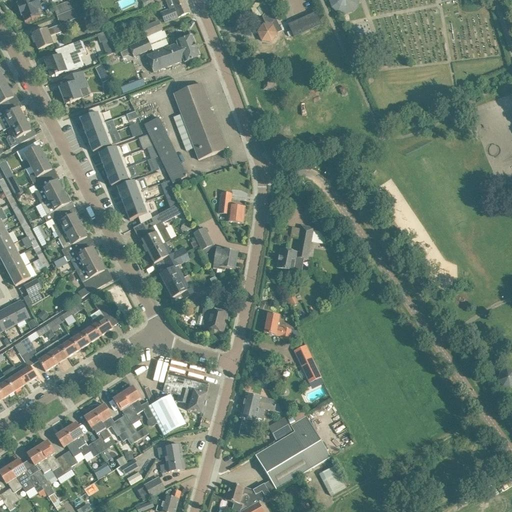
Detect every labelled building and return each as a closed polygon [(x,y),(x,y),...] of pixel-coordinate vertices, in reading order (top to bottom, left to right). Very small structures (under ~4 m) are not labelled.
[(16,0),(16,1),(17,0),(18,4),(17,4),(16,4),(18,8),(20,13),(21,17),(22,17),(22,16),(23,16),(25,21),(24,22),(25,22),(25,23),(31,20),(32,21),(34,20),(34,19),(36,19),(40,17),(40,16),(39,16),(37,11),(41,9),(42,9),(38,0),(16,0)] [(145,9),(154,5),(151,0),(142,0),(145,9)] [(171,7),(172,10),(161,14),(165,23),(189,13),(183,0),(167,0),(165,1),(168,8),(171,7)] [(334,11),(339,14),(344,15),(349,14),(354,11),(357,7),(359,2),(359,0),(328,0),(329,2),(331,7),(334,11)] [(57,16),(74,9),(70,1),(53,8),(57,16)] [(57,16),(60,26),(78,19),(74,9),(57,16)] [(258,10),(261,16),(261,15),(263,16),(262,17),(265,23),(266,24),(266,25),(263,25),(258,33),(262,42),(272,43),(277,35),(273,26),(270,26),(271,24),(272,24),(276,19),(273,13),(271,12),(266,12),(265,13),(264,12),(265,11),(258,10)] [(322,25),(320,22),(316,13),(288,26),(294,38),(322,25)] [(147,38),(163,31),(159,21),(142,28),(147,38)] [(40,33),(33,36),(39,50),(53,45),(50,37),(61,33),(58,26),(47,30),(42,32),(42,31),(40,32),(40,33)] [(105,33),(97,36),(99,40),(104,42),(108,41),(105,33)] [(192,37),(177,42),(177,45),(147,56),(154,73),(184,62),(185,64),(200,58),(192,37)] [(134,58),(141,55),(153,50),(147,39),(129,47),(130,48),(120,52),(123,58),(132,54),(134,58)] [(52,77),(55,76),(56,77),(58,76),(58,75),(65,72),(65,74),(83,67),(79,57),(87,54),(82,41),(74,44),(55,51),(58,58),(46,62),(52,77)] [(104,69),(111,65),(107,58),(100,62),(102,65),(104,69)] [(97,67),(95,68),(98,74),(105,71),(104,69),(102,65),(98,67),(97,67)] [(68,79),(70,85),(60,89),(66,105),(70,103),(70,104),(72,103),(81,99),(78,92),(87,89),(81,73),(63,80),(63,81),(68,79)] [(181,115),(174,118),(187,152),(194,149),(199,161),(217,154),(227,150),(202,85),(174,95),(179,109),(181,115)] [(0,112),(11,106),(9,101),(13,98),(7,87),(0,90),(0,112)] [(0,112),(0,125),(3,132),(10,128),(25,121),(19,109),(14,112),(11,106),(0,112)] [(90,117),(81,120),(85,131),(105,124),(99,107),(88,111),(90,117)] [(136,112),(127,115),(129,122),(139,119),(136,112)] [(144,125),(149,134),(173,184),(187,177),(163,127),(159,118),(144,125)] [(14,135),(8,138),(7,142),(11,149),(29,140),(26,134),(31,132),(25,121),(10,128),(14,135)] [(105,124),(85,131),(89,142),(110,135),(105,124)] [(138,124),(130,127),(132,132),(140,130),(138,124)] [(110,135),(89,142),(93,153),(114,146),(110,135)] [(40,148),(35,150),(32,145),(17,153),(22,162),(27,159),(31,167),(46,159),(40,148)] [(99,154),(103,165),(124,158),(120,147),(99,154)] [(152,147),(148,148),(150,155),(156,153),(152,147)] [(128,169),(124,158),(103,165),(107,176),(128,169)] [(152,160),(148,161),(152,172),(159,169),(155,158),(152,160)] [(31,167),(34,173),(29,176),(32,181),(35,187),(50,179),(47,174),(52,171),(46,159),(31,167)] [(0,163),(0,165),(5,179),(12,176),(6,161),(0,163)] [(128,169),(107,176),(111,187),(132,180),(128,169)] [(0,186),(4,193),(9,190),(3,179),(0,180),(0,186)] [(50,179),(35,187),(37,192),(35,193),(41,204),(63,193),(57,181),(52,184),(50,179)] [(138,181),(117,188),(122,199),(142,192),(138,181)] [(9,204),(15,201),(9,190),(4,193),(9,204)] [(142,192),(122,199),(126,210),(146,203),(142,192)] [(41,204),(48,217),(44,218),(47,223),(52,220),(67,212),(64,207),(69,204),(63,193),(41,204)] [(222,193),(219,214),(229,215),(228,223),(243,224),(245,208),(233,206),(234,195),(222,193)] [(15,215),(21,212),(15,201),(9,204),(15,215)] [(146,203),(126,210),(130,221),(139,218),(142,225),(145,223),(153,219),(146,203)] [(151,236),(142,241),(148,253),(151,251),(166,243),(172,240),(163,224),(183,213),(178,205),(159,216),(153,219),(145,223),(151,236)] [(21,227),(27,223),(21,212),(15,215),(21,227)] [(53,227),(59,238),(81,227),(75,215),(70,218),(67,212),(52,220),(55,226),(53,227)] [(27,238),(33,235),(27,223),(21,227),(27,238)] [(299,239),(297,253),(281,250),(277,269),(294,272),(296,258),(308,261),(312,241),(314,229),(301,226),(299,239)] [(81,227),(59,238),(65,249),(62,251),(65,256),(85,246),(82,241),(87,238),(81,227)] [(209,265),(214,265),(213,269),(225,271),(225,269),(235,270),(238,252),(228,251),(216,249),(214,248),(205,229),(194,235),(202,252),(209,265)] [(0,252),(13,245),(7,234),(0,237),(0,252)] [(33,249),(39,246),(33,235),(27,238),(33,249)] [(151,251),(148,253),(154,265),(162,261),(165,266),(187,254),(183,249),(172,255),(166,243),(151,251)] [(19,256),(13,245),(0,252),(0,257),(4,264),(19,256)] [(39,260),(45,257),(39,246),(33,249),(39,260)] [(85,246),(65,256),(68,262),(71,261),(77,272),(99,260),(93,249),(88,251),(85,246)] [(161,278),(159,279),(164,288),(170,285),(184,278),(178,266),(190,260),(187,254),(165,266),(168,271),(160,276),(161,278)] [(25,267),(19,256),(4,264),(10,276),(25,267)] [(45,257),(39,260),(44,269),(50,266),(45,257)] [(77,272),(83,283),(85,282),(88,287),(103,280),(100,274),(105,272),(99,260),(77,272)] [(25,267),(10,276),(16,287),(31,279),(36,276),(30,264),(25,267)] [(170,285),(164,288),(169,297),(171,296),(173,299),(176,297),(180,295),(184,301),(186,299),(195,294),(197,294),(200,292),(196,285),(190,288),(184,278),(170,285)] [(29,297),(42,290),(37,280),(24,287),(29,297)] [(325,294),(334,289),(330,281),(321,287),(325,294)] [(82,299),(89,294),(86,288),(78,293),(82,299)] [(195,294),(186,299),(188,302),(191,307),(192,309),(201,305),(207,302),(202,291),(200,292),(197,294),(195,294)] [(298,305),(294,296),(286,300),(290,309),(298,305)] [(13,306),(14,308),(9,310),(17,325),(30,319),(21,302),(13,306)] [(73,317),(81,312),(77,306),(70,311),(73,317)] [(100,310),(103,314),(92,322),(94,326),(101,337),(113,329),(107,320),(114,316),(107,306),(100,310)] [(204,308),(202,317),(203,318),(201,328),(207,329),(211,330),(210,331),(212,331),(212,330),(223,333),(227,314),(211,310),(204,308)] [(4,313),(3,312),(0,313),(0,323),(5,332),(17,325),(9,310),(4,313)] [(73,317),(70,311),(62,316),(65,322),(73,317)] [(276,336),(282,337),(281,339),(289,341),(291,330),(283,329),(278,328),(280,317),(268,315),(265,334),(276,336)] [(48,326),(51,331),(62,323),(59,318),(48,326)] [(31,330),(37,326),(34,320),(28,323),(31,330)] [(37,333),(40,338),(51,331),(48,326),(37,333)] [(101,337),(94,326),(83,333),(90,344),(101,337)] [(40,338),(37,333),(28,339),(31,344),(40,338)] [(90,344),(83,333),(72,340),(79,351),(90,344)] [(72,340),(69,335),(58,341),(68,358),(79,351),(72,340)] [(34,364),(39,362),(35,356),(38,354),(35,351),(31,344),(28,339),(21,343),(28,355),(34,364)] [(47,349),(48,350),(51,354),(57,365),(68,358),(58,341),(47,349)] [(28,355),(21,343),(15,347),(27,369),(34,364),(28,355)] [(294,349),(310,383),(321,378),(305,344),(294,349)] [(35,356),(39,362),(46,373),(57,365),(51,354),(48,350),(47,349),(38,354),(35,356)] [(25,371),(22,366),(16,370),(26,385),(37,378),(31,367),(25,371)] [(3,374),(5,377),(15,392),(26,385),(16,370),(14,367),(3,374)] [(511,371),(499,369),(496,385),(511,388),(511,371)] [(207,395),(210,384),(168,373),(163,392),(179,396),(177,402),(189,405),(187,411),(194,413),(204,415),(209,395),(207,395)] [(5,377),(0,380),(0,394),(3,400),(15,392),(5,377)] [(133,387),(123,394),(124,395),(136,415),(142,411),(147,420),(154,417),(149,407),(148,403),(141,406),(138,401),(141,399),(133,387)] [(123,394),(113,400),(114,402),(118,408),(121,412),(124,416),(119,419),(134,443),(135,443),(141,439),(137,433),(132,425),(140,420),(136,415),(124,395),(123,394)] [(278,403),(256,397),(247,395),(240,419),(262,424),(266,410),(283,414),(279,405),(277,404),(278,403)] [(152,406),(149,407),(154,417),(163,436),(167,434),(185,425),(175,405),(171,396),(152,406)] [(105,405),(94,412),(96,414),(106,430),(111,427),(117,436),(118,436),(122,442),(126,440),(130,445),(134,443),(119,419),(114,423),(111,418),(112,418),(110,414),(105,405)] [(94,412),(84,418),(93,432),(94,431),(99,438),(94,442),(101,453),(106,461),(111,458),(106,450),(115,444),(106,430),(96,414),(94,412)] [(267,475),(277,491),(311,470),(331,458),(306,417),(291,426),(295,433),(256,457),(267,475)] [(276,441),(292,433),(285,419),(269,428),(276,441)] [(76,424),(66,430),(67,432),(81,453),(83,456),(90,452),(94,457),(101,453),(94,442),(87,446),(81,437),(84,436),(81,432),(76,424)] [(66,430),(56,436),(57,438),(61,445),(64,449),(67,447),(69,451),(62,455),(70,468),(78,463),(74,458),(81,453),(67,432),(66,430)] [(47,442),(37,448),(39,450),(51,469),(55,476),(57,479),(71,470),(70,468),(62,455),(53,461),(51,457),(55,454),(53,450),(47,442)] [(23,444),(17,446),(21,455),(27,453),(23,444)] [(180,446),(158,449),(160,459),(166,458),(166,461),(182,458),(180,446)] [(37,448),(27,455),(29,457),(31,460),(33,463),(35,466),(35,467),(37,466),(39,470),(47,482),(55,476),(51,469),(39,450),(37,448)] [(124,475),(139,467),(134,458),(119,467),(124,475)] [(166,461),(167,465),(161,466),(162,474),(184,471),(182,458),(166,461)] [(19,460),(9,467),(10,468),(21,486),(22,488),(26,493),(34,488),(35,490),(38,494),(40,498),(44,495),(45,497),(47,496),(41,486),(33,473),(31,469),(26,472),(24,468),(22,465),(19,460)] [(106,465),(94,472),(98,480),(111,473),(106,465)] [(35,466),(31,469),(33,473),(41,486),(47,496),(48,497),(52,495),(53,494),(54,493),(47,482),(39,470),(37,466),(35,467),(35,466)] [(330,496),(346,489),(335,466),(319,474),(330,496)] [(9,467),(0,472),(0,474),(0,475),(4,481),(7,485),(8,484),(10,488),(5,492),(13,504),(19,500),(14,493),(22,488),(21,486),(10,468),(9,467)] [(131,486),(143,479),(138,472),(127,479),(131,486)] [(150,496),(165,489),(159,477),(144,484),(150,496)] [(245,488),(231,484),(226,501),(236,504),(243,507),(244,505),(249,507),(257,502),(266,497),(263,491),(254,496),(252,496),(247,495),(243,494),(245,488)] [(159,501),(156,511),(158,511),(175,511),(181,493),(173,490),(171,498),(165,496),(164,502),(159,501)] [(0,502),(2,501),(9,511),(15,508),(13,504),(5,492),(0,494),(0,502)] [(52,495),(48,497),(55,508),(59,505),(52,495)] [(137,511),(141,511),(154,507),(151,501),(135,507),(137,511)] [(263,511),(259,503),(242,511),(260,511),(262,511),(263,511)]
